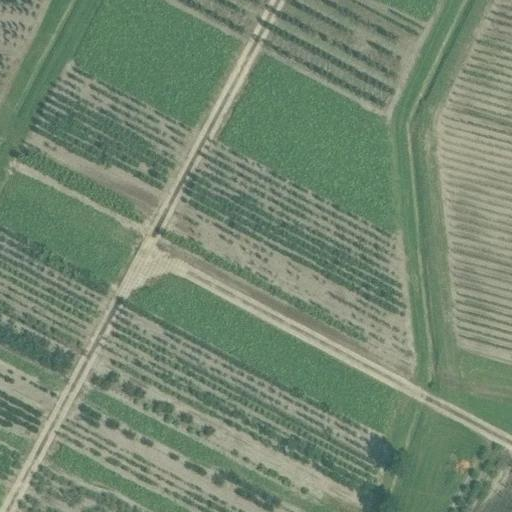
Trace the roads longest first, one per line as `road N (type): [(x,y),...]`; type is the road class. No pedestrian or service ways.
road 1 (track): [(279,0),(7,511)]
road 2 (track): [(511,445),(145,251)]
